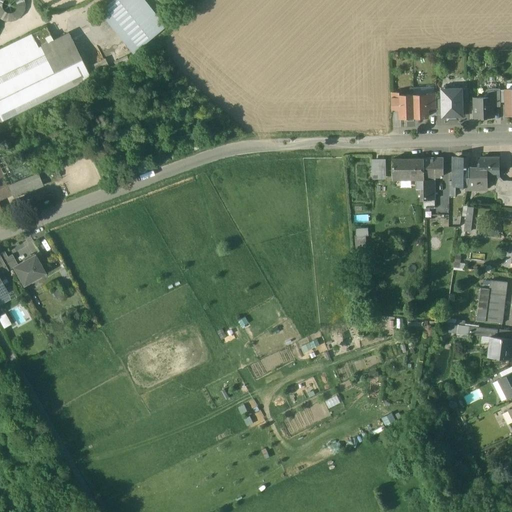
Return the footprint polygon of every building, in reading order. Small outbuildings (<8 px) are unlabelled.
[(7,0),(0,2),(0,21),(26,14),(21,0),(7,0)] [(129,0),(114,0),(100,11),(133,51),(155,32),(129,0)] [(164,25),(144,0),(129,0),(155,32),(164,25)] [(46,26),(0,48),(0,74),(41,55),(37,47),(53,40),(46,26),(46,27),(46,26)] [(53,40),(37,47),(41,55),(55,48),(73,85),(90,77),(68,32),(53,40)] [(0,119),(73,85),(55,48),(41,55),(0,74),(0,119)] [(149,56),(73,91),(81,108),(157,73),(149,56)] [(462,89),(459,86),(456,86),(453,89),(450,89),(448,87),(444,87),(442,89),(442,98),(442,115),(442,117),(462,116),(462,101),(462,89)] [(500,89),(487,90),(488,98),(493,98),(493,107),(500,107),(500,91),(500,89)] [(399,93),(390,93),(391,110),(399,110),(399,96),(399,93)] [(436,93),(427,93),(427,95),(428,109),(436,109),(436,98),(436,93)] [(427,95),(413,96),(414,117),(428,117),(428,109),(427,95)] [(413,96),(399,96),(399,110),(400,118),(414,117),(413,96)] [(488,98),(474,99),(474,118),(493,117),(493,107),(493,98),(488,98)] [(74,113),(0,145),(0,148),(2,153),(6,163),(82,130),(74,113)] [(83,132),(7,165),(14,181),(90,148),(83,132)] [(6,163),(2,153),(0,153),(0,171),(7,186),(9,185),(15,183),(14,181),(7,165),(6,163)] [(468,168),(468,158),(455,159),(456,181),(456,184),(467,184),(469,168),(468,168)] [(499,174),(499,158),(480,158),(480,168),(480,173),(480,174),(487,174),(487,178),(490,178),(490,174),(499,174)] [(423,159),(409,159),(409,178),(416,177),(423,177),(423,176),(423,159)] [(444,176),(443,159),(423,159),(423,176),(444,176)] [(385,179),(385,161),(372,161),(372,179),(385,179)] [(401,178),(401,164),(392,165),(392,178),(401,178)] [(480,173),(480,168),(469,168),(467,184),(466,189),(478,189),(478,173),(480,173)] [(480,173),(478,173),(478,189),(487,189),(487,178),(487,174),(480,174),(480,173)] [(15,183),(9,185),(13,195),(41,183),(37,174),(15,183)] [(433,180),(423,180),(424,189),(433,189),(433,180)] [(511,181),(499,181),(499,196),(506,196),(505,208),(511,208),(511,181)] [(0,188),(0,200),(13,195),(9,185),(7,186),(0,188)] [(435,200),(424,200),(424,209),(435,209),(435,200)] [(462,205),(461,215),(464,216),(462,233),(470,233),(472,206),(462,205)] [(367,230),(357,231),(359,257),(366,257),(365,237),(367,237),(367,230)] [(7,257),(2,260),(8,270),(14,267),(18,265),(12,255),(7,257)] [(2,260),(0,256),(0,280),(1,282),(6,279),(3,273),(8,270),(2,260)] [(18,265),(14,267),(23,284),(31,280),(33,283),(40,278),(38,276),(44,273),(34,256),(18,265)] [(506,291),(480,288),(476,321),(502,324),(506,291)] [(5,314),(0,316),(0,321),(4,328),(11,324),(5,314)] [(466,337),(466,324),(445,324),(445,331),(455,332),(455,336),(466,337)] [(467,333),(487,335),(488,327),(467,325),(467,333)] [(511,338),(496,337),(493,337),(491,357),(509,359),(511,339),(511,338)] [(316,340),(302,345),(303,350),(318,345),(316,340)] [(511,373),(499,380),(505,392),(508,391),(511,397),(511,396),(511,373)] [(505,392),(499,380),(493,383),(502,401),(511,397),(508,391),(505,392)] [(327,407),(339,403),(336,396),(324,400),(327,407)] [(511,416),(509,411),(503,414),(508,424),(511,422),(511,416)]
